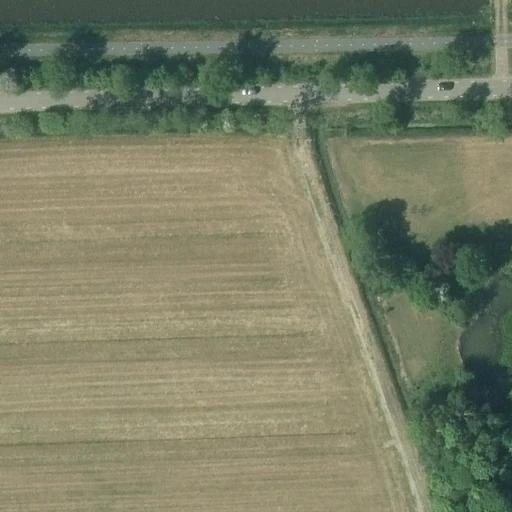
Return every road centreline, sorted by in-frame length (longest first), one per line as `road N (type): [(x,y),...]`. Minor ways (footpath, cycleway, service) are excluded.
road 1 (secondary): [(0,101),(511,87)]
road 2 (track): [(425,511),(302,164),(299,93)]
